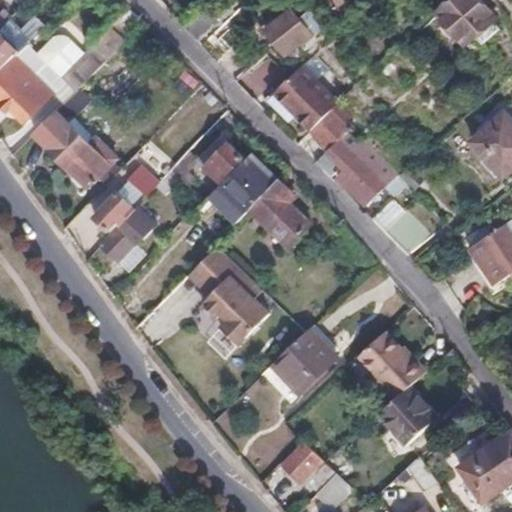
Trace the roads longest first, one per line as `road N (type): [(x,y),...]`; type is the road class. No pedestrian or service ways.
road 1 (residential): [(143,0),(418,285),(511,403)]
road 2 (tertiary): [(0,181),(256,511)]
